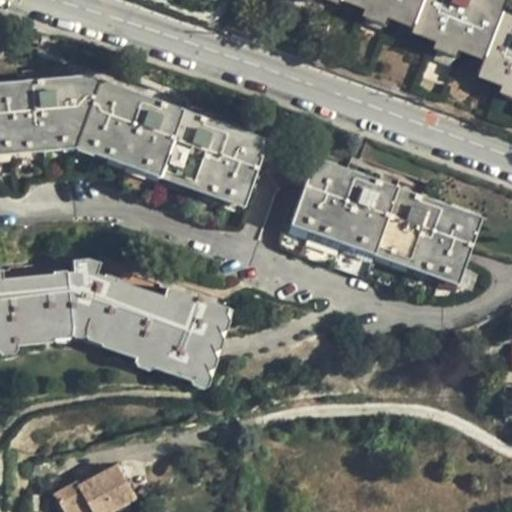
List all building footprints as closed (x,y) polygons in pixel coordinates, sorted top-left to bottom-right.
[(339,0),(352,0),(365,5),(363,8),(388,18),(390,14),(413,23),(412,29),(434,37),(432,41),(458,52),(460,48),(483,57),(477,72),(501,82),(499,86),(511,91),(511,30),(496,24),(502,9),(479,0),(339,0)] [(0,80),(0,154),(77,148),(242,208),(267,140),(87,74),(0,80)] [(311,158),(288,225),(456,285),(479,218),(311,158)] [(0,262),(0,344),(77,334),(198,390),(230,314),(168,286),(164,294),(87,261),(2,272),(1,262),(0,262)] [(511,421),(504,421),(503,438),(511,438),(511,421)] [(54,493),(63,511),(110,511),(133,500),(115,465),(78,485),(76,481),(54,493)]
